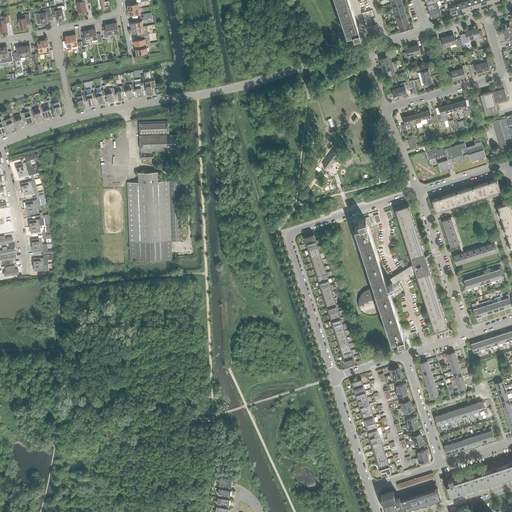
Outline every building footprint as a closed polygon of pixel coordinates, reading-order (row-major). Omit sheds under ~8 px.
[(78,12),(86,11),(85,4),(92,2),(91,0),(81,0),(81,2),(77,3),(78,12)] [(335,0),(346,33),(346,34),(347,34),(348,38),(360,35),(349,0),(335,0)] [(403,6),(401,0),(391,3),(393,9),(403,6)] [(470,10),(476,8),(473,0),(470,0),(467,1),(470,10)] [(470,10),(467,1),(461,3),(463,12),(470,10)] [(463,12),(461,3),(455,5),(458,14),(463,12)] [(57,6),(57,7),(52,8),(53,15),(56,15),(57,21),(64,19),(62,10),(63,10),(65,9),(64,6),(62,5),(57,6)] [(451,15),(458,14),(455,5),(449,7),(451,15)] [(393,9),(395,14),(405,11),(403,6),(393,9)] [(39,14),(39,16),(36,16),(37,24),(41,23),(41,24),(48,22),(47,17),(51,16),(50,8),(43,9),(44,13),(39,13),(39,14)] [(406,17),(405,11),(395,14),(396,20),(406,17)] [(19,21),(18,21),(19,25),(20,25),(20,29),(27,27),(26,22),(30,21),(29,14),(22,15),(23,18),(19,19),(19,21)] [(3,20),(0,20),(0,31),(7,31),(6,22),(9,22),(8,15),(2,16),(3,20)] [(396,20),(398,25),(408,22),(406,17),(396,20)] [(503,31),(511,28),(509,22),(511,21),(511,18),(504,20),(505,23),(501,24),(503,31)] [(398,25),(400,31),(410,28),(408,22),(398,25)] [(117,23),(111,24),(113,34),(116,33),(116,36),(122,35),(121,27),(118,28),(117,23)] [(109,34),(113,34),(111,24),(105,25),(106,30),(102,31),(104,38),(110,37),(109,34)] [(142,26),(131,28),(132,34),(139,32),(140,35),(148,34),(147,25),(142,26)] [(481,31),(479,31),(478,28),(471,29),(474,38),(478,37),(478,39),(483,38),(481,31)] [(511,28),(503,31),(505,37),(509,36),(510,40),(511,39),(511,28)] [(96,29),(90,30),(91,40),(97,39),(98,43),(102,42),(100,33),(96,34),(96,29)] [(468,40),(474,38),(471,29),(465,31),(466,35),(463,36),(465,43),(468,42),(468,40)] [(91,40),(90,30),(84,31),(85,36),(82,37),(84,47),(89,46),(88,44),(92,44),(91,40)] [(141,39),(133,40),(134,46),(146,44),(150,43),(149,37),(149,34),(140,36),(141,39)] [(455,40),(453,34),(447,36),(449,45),(456,43),(457,47),(463,45),(461,39),(455,40)] [(64,50),(73,49),(70,35),(65,36),(66,44),(63,45),(64,50)] [(449,45),(447,36),(441,38),(442,42),(435,44),(437,51),(444,49),(443,47),(449,45)] [(418,44),(411,46),(413,54),(420,52),(421,55),(424,54),(422,47),(419,48),(418,44)] [(30,45),(23,46),(25,56),(29,55),(30,58),(33,58),(34,63),(37,62),(35,54),(31,55),(30,45)] [(21,57),(25,56),(23,46),(16,48),(17,53),(13,54),(15,61),(21,60),(21,57)] [(407,56),(413,54),(411,46),(405,48),(406,52),(403,53),(405,59),(408,58),(407,56)] [(7,47),(1,48),(4,63),(9,62),(9,60),(13,60),(11,51),(8,52),(7,47)] [(383,57),(379,58),(381,65),(389,63),(392,62),(389,52),(382,54),(383,57)] [(487,61),(481,63),(483,72),(489,70),(488,66),(494,65),(492,57),(486,59),(487,61)] [(389,63),(381,65),(383,72),(387,70),(388,76),(395,74),(393,68),(392,62),(389,63)] [(477,73),(483,72),(481,63),(475,65),(474,64),(471,64),(473,70),(476,70),(477,73)] [(463,68),(456,70),(459,78),(465,77),(464,73),(467,72),(465,65),(462,66),(463,68)] [(421,72),(423,78),(430,76),(428,70),(423,71),(423,68),(418,69),(419,73),(421,72)] [(450,70),(447,71),(449,77),(451,76),(453,80),(459,78),(456,70),(450,72),(450,70)] [(432,83),(430,76),(423,78),(424,85),(423,85),(424,88),(428,87),(427,84),(432,83)] [(150,81),(145,82),(146,93),(152,92),(151,88),(155,88),(154,80),(150,81)] [(401,86),(398,87),(400,95),(407,93),(405,89),(415,87),(413,80),(403,83),(400,84),(401,86)] [(143,82),(135,83),(137,95),(142,94),(142,90),(144,89),(143,82)] [(398,87),(391,89),(391,86),(387,87),(389,94),(392,93),(393,97),(400,95),(398,87)] [(495,103),(507,100),(504,89),(492,92),(492,91),(480,94),(480,96),(476,97),(479,107),(483,106),(486,115),(498,112),(495,103)] [(91,92),(86,94),(89,105),(94,103),(91,92)] [(81,93),(76,94),(76,96),(79,107),(85,106),(82,95),(81,93)] [(460,101),(458,102),(458,100),(454,102),(456,109),(457,109),(458,112),(463,110),(464,114),(463,110),(462,108),(460,101)] [(464,114),(469,113),(472,112),(470,105),(467,106),(465,100),(460,101),(462,108),(463,110),(464,114)] [(59,101),(53,103),(57,114),(62,112),(59,101)] [(48,104),(43,106),(47,117),(52,115),(48,104)] [(437,115),(440,122),(448,120),(445,113),(446,112),(444,106),(438,107),(440,114),(437,115)] [(39,107),(33,109),(37,120),(43,118),(39,107)] [(26,111),(24,112),(21,113),(23,119),(26,118),(28,123),(33,121),(28,108),(26,109),(26,111)] [(434,115),(431,116),(429,110),(424,111),(426,118),(428,124),(436,122),(434,115)] [(20,114),(15,116),(19,126),(24,125),(20,114)] [(506,118),(495,121),(502,149),(507,148),(509,147),(511,146),(511,114),(506,116),(506,118)] [(401,125),(403,131),(406,130),(405,127),(410,125),(408,116),(402,117),(404,124),(401,125)] [(11,117),(5,119),(10,130),(15,128),(11,117)] [(328,120),(325,121),(328,127),(331,126),(331,127),(334,126),(331,118),(328,119),(328,120)] [(177,135),(168,135),(168,121),(139,122),(141,160),(154,159),(153,151),(165,151),(165,149),(171,149),(171,147),(178,147),(177,135)] [(471,161),(486,156),(480,138),(473,140),(475,144),(466,147),(464,142),(447,147),(446,144),(443,145),(444,147),(437,149),(436,147),(426,150),(429,159),(436,157),(441,171),(454,167),(452,162),(469,156),(471,161)] [(77,149),(77,158),(86,158),(86,154),(88,154),(89,150),(77,149)] [(339,155),(332,150),(322,163),(329,168),(333,163),(339,155)] [(77,158),(77,166),(88,167),(88,162),(86,162),(86,158),(77,158)] [(15,165),(17,171),(27,168),(32,167),(30,161),(25,162),(15,165)] [(32,167),(27,168),(29,175),(38,172),(36,166),(36,165),(32,167)] [(77,166),(77,175),(86,175),(86,171),(88,171),(88,167),(77,166)] [(29,175),(27,168),(17,171),(19,177),(29,175)] [(77,175),(76,183),(88,184),(88,179),(86,179),(86,175),(77,175)] [(22,190),(36,186),(35,179),(32,180),(30,181),(21,183),(22,190)] [(497,179),(480,184),(484,195),(500,190),(497,179)] [(150,180),(150,185),(154,185),(154,189),(161,189),(161,180),(150,180)] [(125,183),(121,184),(123,197),(131,196),(129,186),(126,187),(125,183)] [(117,188),(114,189),(116,199),(123,197),(121,184),(116,185),(117,188)] [(468,201),(484,195),(480,184),(464,189),(468,201)] [(38,193),(36,186),(22,190),(24,196),(34,193),(38,193)] [(150,192),(150,197),(161,197),(161,189),(154,189),(154,192),(150,192)] [(464,189),(448,195),(451,206),(468,201),(464,189)] [(78,190),(78,199),(87,199),(87,195),(90,195),(90,191),(78,190)] [(435,211),(451,206),(448,195),(432,200),(435,211)] [(131,196),(123,197),(126,211),(130,210),(130,207),(133,206),(131,196)] [(123,197),(116,199),(118,209),(121,208),(122,212),(126,211),(123,197)] [(25,202),(27,208),(36,206),(41,205),(39,199),(37,199),(35,200),(25,202)] [(78,199),(78,207),(89,208),(90,204),(87,204),(87,199),(78,199)] [(152,202),(152,207),(156,207),(156,211),(163,211),(163,202),(152,202)] [(511,212),(509,202),(497,206),(499,212),(498,213),(499,216),(500,215),(502,222),(511,218),(511,212)] [(412,256),(423,253),(408,205),(409,205),(408,204),(395,209),(396,209),(412,256)] [(38,212),(36,206),(27,208),(28,214),(38,212)] [(78,207),(78,216),(87,216),(87,212),(89,212),(89,208),(78,207)] [(152,214),(152,219),(163,219),(163,211),(156,211),(156,214),(152,214)] [(29,220),(30,227),(40,225),(44,225),(43,215),(40,216),(40,219),(29,220)] [(78,216),(78,225),(89,225),(89,220),(87,220),(87,216),(78,216)] [(442,221),(450,246),(460,243),(452,216),(451,217),(451,218),(442,221)] [(401,335),(386,286),(366,226),(371,224),(369,217),(362,219),(362,220),(358,221),(359,226),(354,227),(355,229),(355,228),(374,288),(373,288),(372,288),(371,288),(370,288),(368,289),(367,289),(365,290),(363,291),(362,293),(360,295),(359,296),(359,299),(358,300),(358,302),(358,304),(358,306),(359,308),(360,309),(360,308),(359,308),(359,307),(359,306),(363,304),(363,306),(364,305),(363,303),(367,302),(367,303),(368,303),(367,301),(371,299),(372,300),(372,298),(376,297),(376,298),(377,298),(376,296),(377,295),(390,338),(390,340),(391,340),(392,344),(404,340),(403,335),(401,335)] [(511,218),(502,222),(504,228),(503,229),(504,232),(505,231),(508,238),(511,236),(511,218)] [(12,233),(0,235),(0,243),(13,241),(12,233)] [(149,233),(149,245),(158,245),(158,237),(154,237),(154,233),(149,233)] [(158,237),(158,245),(167,245),(167,233),(162,233),(162,237),(158,237)] [(313,233),(306,236),(305,236),(307,243),(315,240),(313,233)] [(128,235),(128,247),(136,247),(136,239),(133,239),(133,235),(128,235)] [(136,239),(136,247),(145,247),(145,235),(140,235),(140,239),(136,239)] [(102,237),(102,249),(111,249),(111,241),(107,241),(107,237),(102,237)] [(111,241),(111,249),(119,248),(119,237),(114,237),(114,241),(111,241)] [(78,238),(78,250),(87,250),(87,242),(83,242),(83,238),(78,238)] [(87,242),(87,250),(96,250),(96,238),(91,238),(91,242),(87,242)] [(315,240),(307,243),(309,249),(318,246),(315,240)] [(456,264),(497,251),(494,242),(453,255),(456,264)] [(14,244),(0,246),(0,250),(1,255),(15,252),(14,244)] [(42,245),(32,246),(33,252),(43,251),(47,251),(47,244),(42,244),(42,245)] [(318,246),(309,249),(311,256),(320,253),(318,246)] [(320,253),(311,256),(313,262),(322,259),(320,253)] [(16,254),(1,257),(3,264),(17,262),(16,254)] [(322,259),(313,262),(315,269),(324,266),(322,259)] [(18,265),(3,268),(5,276),(19,273),(18,265)] [(324,266),(315,269),(317,275),(326,272),(324,266)] [(499,269),(493,271),(496,279),(497,279),(500,277),(501,280),(504,280),(503,276),(502,276),(499,269)] [(493,271),(487,273),(490,281),(491,280),(494,279),(495,282),(498,282),(497,279),(496,279),(493,271)] [(326,272),(317,275),(319,282),(328,279),(326,272)] [(447,326),(430,272),(418,276),(435,330),(434,330),(434,331),(448,326),(447,326)] [(490,281),(487,273),(482,275),(484,283),(485,282),(488,281),(489,284),(492,284),(491,280),(490,281)] [(484,283),(482,275),(476,277),(478,284),(479,284),(483,283),(484,286),(486,286),(485,282),(484,283)] [(478,284),(476,277),(470,278),(472,286),(473,286),(477,285),(478,288),(480,287),(479,284),(478,284)] [(472,286),(470,278),(464,280),(466,288),(471,287),(472,290),(474,289),(473,286),(472,286)] [(328,279),(319,282),(321,288),(330,285),(328,279)] [(330,285),(321,288),(323,295),(332,292),(330,285)] [(332,292),(323,295),(325,301),(334,298),(332,292)] [(509,298),(508,294),(506,295),(507,298),(503,299),(503,300),(505,308),(511,306),(509,298)] [(503,300),(503,299),(502,296),(500,297),(501,300),(497,301),(497,302),(499,309),(505,308),(503,300)] [(334,298),(325,301),(328,308),(336,305),(334,298)] [(495,302),(492,303),(491,303),(493,311),(499,309),(497,302),(497,301),(496,298),(494,298),(495,302)] [(489,304),(486,305),(485,305),(487,313),(493,311),(491,303),(492,303),(490,300),(488,300),(489,304)] [(482,315),(487,313),(485,305),(486,305),(484,302),(482,302),(483,306),(480,307),(479,307),(482,315)] [(479,307),(480,307),(478,304),(476,304),(477,308),(473,309),(475,317),(482,315),(479,307)] [(336,305),(328,308),(330,314),(338,311),(336,305)] [(338,311),(330,314),(332,321),(341,318),(338,311)] [(341,318),(332,321),(334,327),(343,324),(341,318)] [(343,324),(334,327),(336,334),(345,331),(343,324)] [(345,331),(336,334),(338,340),(347,337),(345,331)] [(507,332),(501,334),(503,341),(504,341),(508,340),(509,344),(511,343),(510,339),(509,339),(507,332)] [(501,334),(495,336),(497,343),(498,343),(502,342),(503,345),(506,345),(504,341),(503,341),(501,334)] [(495,336),(489,338),(491,345),(492,345),(496,344),(497,347),(499,347),(498,343),(497,343),(495,336)] [(347,337),(338,340),(340,347),(349,344),(347,337)] [(491,345),(489,338),(483,340),(485,347),(486,347),(490,345),(492,349),(494,349),(492,345),(491,345)] [(479,349),(480,349),(484,347),(485,351),(488,350),(486,347),(485,347),(483,340),(477,342),(479,349)] [(473,351),(478,349),(479,353),(482,352),(480,349),(479,349),(477,342),(471,344),(473,351)] [(349,344),(340,347),(342,353),(351,350),(349,344)] [(351,350),(342,353),(344,360),(353,357),(351,350)] [(449,360),(457,357),(455,351),(447,354),(447,353),(443,354),(444,356),(447,355),(448,359),(445,360),(446,362),(449,361),(449,360)] [(353,357),(344,360),(346,366),(355,363),(353,357)] [(449,360),(449,361),(450,365),(451,366),(458,363),(457,357),(449,360)] [(427,360),(419,363),(421,369),(429,366),(429,365),(428,362),(431,361),(430,358),(427,360)] [(451,366),(450,365),(447,366),(448,368),(451,367),(452,371),(453,372),(460,369),(458,363),(451,366)] [(429,366),(421,369),(423,375),(431,372),(431,371),(430,368),(433,367),(433,364),(429,365),(429,366)] [(388,370),(391,374),(391,375),(401,371),(399,366),(388,370)] [(462,375),(460,369),(453,372),(452,371),(449,372),(449,374),(453,373),(454,377),(462,375)] [(431,372),(423,375),(425,380),(433,378),(433,377),(432,373),(435,372),(435,370),(431,371),(431,372)] [(391,374),(388,375),(393,380),(404,376),(401,371),(391,375),(391,374)] [(464,381),(462,375),(454,377),(451,378),(451,380),(455,379),(456,383),(464,381)] [(433,378),(425,380),(427,386),(435,384),(435,383),(434,379),(437,378),(436,376),(433,377),(433,378)] [(361,378),(351,382),(354,388),(363,385),(361,378)] [(505,387),(504,386),(503,382),(507,381),(506,379),(502,380),(502,381),(495,383),(497,389),(505,387)] [(466,387),(464,381),(456,383),(453,384),(453,386),(457,385),(458,389),(465,387),(466,387)] [(396,386),(396,391),(407,388),(406,382),(396,386)] [(427,386),(429,392),(437,390),(437,389),(436,385),(439,384),(438,382),(435,383),(435,384),(427,386)] [(353,388),(356,394),(365,391),(363,385),(354,388),(353,388)] [(505,387),(497,389),(499,395),(506,393),(506,392),(505,388),(509,387),(508,385),(504,386),(505,387)] [(407,394),(407,388),(396,391),(397,397),(407,394)] [(440,388),(437,389),(437,390),(429,392),(431,398),(439,396),(438,391),(441,390),(440,388)] [(365,391),(356,394),(355,394),(358,400),(367,397),(365,391)] [(510,391),(506,392),(506,393),(499,395),(501,401),(508,399),(508,398),(507,394),(511,393),(510,391)] [(357,400),(360,406),(369,403),(367,397),(358,400),(357,400)] [(508,399),(501,401),(503,407),(510,405),(510,404),(509,400),(511,398),(511,397),(508,398),(508,399)] [(412,404),(409,399),(399,403),(402,408),(412,404)] [(482,401),(476,403),(478,410),(479,410),(483,409),(484,413),(486,412),(485,408),(484,408),(482,401)] [(369,403),(360,406),(359,406),(362,412),(371,409),(369,403)] [(476,403),(470,405),(473,412),(477,411),(478,415),(480,414),(479,410),(478,410),(476,403)] [(511,403),(510,404),(510,405),(503,407),(505,413),(511,410),(511,409),(511,410),(511,406),(511,405),(511,403)] [(402,408),(404,413),(415,409),(412,404),(402,408)] [(470,405),(464,407),(467,414),(468,414),(471,413),(472,417),(475,416),(473,412),(470,405)] [(464,407),(458,409),(461,416),(465,415),(466,418),(469,417),(468,414),(467,414),(464,407)] [(361,413),(364,419),(373,416),(371,409),(362,412),(361,413)] [(458,409),(452,411),(455,418),(459,417),(460,420),(462,420),(461,416),(458,409)] [(452,411),(446,412),(449,420),(453,419),(454,422),(457,422),(455,418),(452,411)] [(441,414),(443,422),(448,421),(449,424),(451,424),(449,420),(446,412),(441,414)] [(437,424),(436,424),(438,432),(442,431),(439,423),(443,422),(441,414),(435,416),(437,424)] [(417,421),(417,415),(406,419),(407,424),(417,421)] [(373,416),(364,419),(363,419),(366,425),(375,422),(373,416)] [(407,424),(407,430),(418,426),(417,421),(407,424)] [(365,425),(368,431),(377,428),(375,422),(366,425),(365,425)] [(492,430),(491,426),(489,427),(490,430),(486,432),(485,432),(488,440),(494,438),(491,430),(492,430)] [(377,428),(368,431),(367,431),(370,437),(379,434),(377,428)] [(485,432),(486,432),(485,428),(482,429),(484,432),(480,434),(479,434),(482,442),(488,440),(485,432)] [(479,434),(480,434),(479,430),(477,431),(478,434),(474,436),(473,436),(476,444),(482,442),(479,434)] [(473,436),(474,436),(473,432),(471,433),(472,436),(468,437),(468,438),(470,446),(476,444),(473,436)] [(412,441),(423,438),(420,433),(409,436),(412,441)] [(369,437),(372,443),(381,440),(379,434),(370,437),(369,437)] [(462,440),(464,448),(470,446),(468,438),(468,437),(467,434),(465,435),(466,438),(462,439),(462,440)] [(456,442),(459,450),(464,448),(462,440),(462,439),(461,436),(459,437),(460,440),(456,441),(456,442)] [(426,443),(423,438),(412,441),(415,446),(426,443)] [(450,443),(453,451),(459,450),(456,442),(456,441),(455,438),(453,439),(454,442),(451,443),(450,443)] [(381,440),(372,443),(371,444),(374,450),(383,447),(381,440)] [(447,453),(453,451),(450,443),(451,443),(450,440),(448,441),(449,444),(444,446),(447,453)] [(373,450),(376,456),(385,453),(383,447),(374,450),(373,450)] [(418,458),(428,454),(427,448),(417,452),(418,458)] [(385,453),(376,456),(375,456),(378,462),(387,459),(385,453)] [(418,463),(429,460),(428,454),(418,458),(418,463)] [(377,462),(380,468),(389,465),(387,459),(378,462),(377,462)] [(511,462),(511,461),(508,462),(509,463),(496,468),(495,466),(492,467),(492,469),(479,473),(479,471),(476,472),(476,474),(463,478),(463,477),(460,478),(460,479),(453,481),(451,474),(446,475),(449,484),(446,485),(450,495),(511,475),(511,462)] [(379,468),(382,475),(391,472),(389,465),(380,468),(379,468)] [(230,490),(231,481),(220,479),(219,488),(230,490)] [(228,499),(229,495),(230,490),(219,488),(217,497),(228,499)] [(400,511),(441,498),(438,488),(434,489),(435,490),(401,501),(399,496),(395,498),(393,491),(381,495),(385,511),(397,511),(400,511)] [(217,497),(216,506),(227,508),(228,499),(217,497)]
